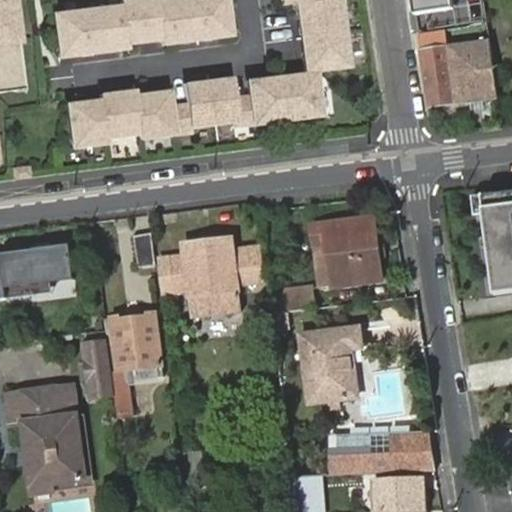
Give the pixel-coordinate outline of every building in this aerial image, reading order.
[(0,0),(0,94),(14,92),(13,84),(21,82),(16,43),(8,45),(6,31),(14,29),(10,0),(0,0)] [(120,7),(51,16),(57,61),(127,52),(126,47),(160,42),(161,47),(230,38),(225,0),(174,0),(156,2),(155,0),(134,0),(119,2),(120,7)] [(325,0),(279,0),(281,7),(294,5),(303,75),(245,83),(247,97),(233,99),(231,79),(182,86),(185,105),(170,108),(168,92),(134,97),(133,92),(98,97),(99,102),(64,106),(70,151),(105,146),(105,141),(138,137),(139,142),(190,135),(190,130),(236,124),(237,129),(321,118),(315,74),(348,70),(339,0),(331,0),(326,1),(325,0)] [(410,0),(412,15),(452,9),(450,0),(410,0)] [(14,29),(6,31),(8,45),(16,43),(14,29)] [(489,41),(418,50),(426,110),(497,100),(489,41)] [(21,82),(13,84),(14,92),(22,91),(21,82)] [(11,168),(12,179),(30,177),(28,166),(11,168)] [(511,191),(485,195),(487,215),(498,296),(511,294),(511,191)] [(487,215),(485,195),(475,197),(477,216),(487,215)] [(327,244),(333,287),(382,280),(374,219),(311,226),(314,245),(327,244)] [(158,268),(155,236),(137,239),(141,270),(158,268)] [(235,241),(187,247),(189,260),(164,263),(171,310),(177,310),(175,299),(194,296),(197,320),(245,313),(242,289),(265,286),(261,251),(238,254),(235,241)] [(319,288),(333,287),(327,244),(314,245),(319,288)] [(4,262),(0,262),(0,304),(11,303),(9,291),(76,282),(72,248),(3,257),(4,262)] [(281,294),(283,315),(312,311),(310,291),(281,294)] [(272,295),(274,315),(283,315),(281,294),(272,295)] [(108,323),(121,426),(135,420),(130,385),(129,374),(159,371),(161,382),(167,381),(158,316),(152,317),(153,323),(124,326),(123,321),(108,323)] [(364,348),(362,331),(304,337),(311,405),(356,400),(351,350),(364,348)] [(114,397),(108,345),(90,347),(92,365),(87,366),(90,384),(94,383),(96,399),(114,397)] [(130,385),(161,382),(159,371),(129,374),(130,385)] [(42,470),(35,472),(39,499),(59,496),(58,488),(91,483),(78,389),(12,398),(16,429),(29,427),(36,426),(42,470)] [(36,426),(29,427),(35,472),(42,470),(36,426)] [(436,473),(429,435),(318,437),(319,477),(436,473)] [(206,482),(202,451),(186,452),(189,483),(206,482)] [(320,511),(319,477),(294,477),(297,511),(320,511)] [(393,511),(427,511),(426,478),(392,479),(393,511)] [(376,479),(377,511),(393,511),(392,479),(376,479)]
